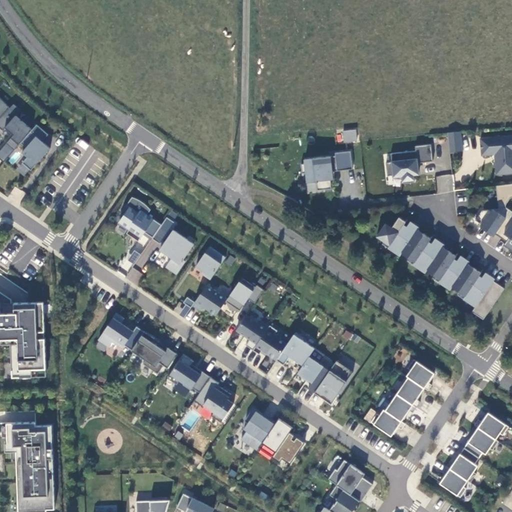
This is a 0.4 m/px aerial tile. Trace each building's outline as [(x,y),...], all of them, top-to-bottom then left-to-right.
[(11,109),(0,98),(0,127),(4,131),(6,128),(15,135),(0,152),(0,158),(5,163),(22,143),(27,148),(23,153),(29,158),(24,163),(32,171),(51,149),(43,142),(49,135),(38,125),(33,130),(17,116),(22,111),(15,104),(11,109)] [(341,132),(344,143),(358,140),(355,128),(341,132)] [(462,150),(460,135),(447,137),(449,152),(462,150)] [(511,136),(480,140),(481,157),(496,155),(497,162),(495,164),(496,173),(499,174),(499,175),(511,173),(511,136)] [(391,161),(385,162),(387,175),(401,173),(402,183),(414,181),(413,175),(419,174),(417,162),(433,160),(431,144),(415,146),(415,149),(390,153),(391,161)] [(352,169),(350,150),(335,152),(335,155),(304,159),(305,163),(300,164),(301,173),(306,173),(307,182),(316,181),(317,190),(331,188),(330,179),(332,179),(331,166),(336,166),(337,170),(352,169)] [(511,213),(506,209),(506,207),(511,199),(511,185),(497,187),(499,210),(482,212),(475,222),(495,235),(511,213)] [(138,199),(134,197),(128,206),(131,208),(121,223),(131,229),(129,231),(134,234),(132,236),(140,241),(146,232),(154,237),(152,240),(153,240),(154,239),(162,244),(164,241),(167,243),(162,251),(174,259),(168,267),(178,274),(187,261),(184,260),(195,244),(172,228),(176,223),(168,217),(163,225),(154,219),(153,221),(147,217),(152,210),(148,205),(143,202),(138,199)] [(510,239),(511,240),(511,212),(511,213),(495,235),(507,243),(510,239)] [(484,321),(505,290),(487,278),(485,281),(480,277),(481,274),(462,261),(460,264),(454,261),(456,258),(437,244),(435,247),(429,244),(431,241),(412,228),(410,231),(404,227),(406,224),(399,219),(390,232),(384,228),(377,239),(477,306),(472,313),(484,321)] [(149,239),(136,264),(144,268),(157,243),(149,239)] [(227,257),(211,246),(198,266),(205,271),(203,274),(212,280),(227,257)] [(131,268),(126,279),(138,283),(142,272),(131,268)] [(257,287),(243,278),(229,299),(228,301),(242,311),(250,298),(257,303),(266,290),(258,285),(257,287)] [(229,299),(208,285),(197,302),(194,306),(202,311),(204,307),(218,316),(228,301),(229,299)] [(197,302),(189,297),(185,303),(188,304),(193,308),(194,306),(197,302)] [(46,331),(45,302),(0,304),(0,339),(12,339),(13,344),(14,370),(21,370),(21,377),(22,378),(34,377),(34,370),(48,369),(47,339),(46,339),(39,339),(39,332),(46,331)] [(193,308),(188,304),(181,315),(186,318),(193,308)] [(126,318),(118,313),(100,340),(111,347),(114,342),(125,348),(126,346),(133,351),(135,349),(149,358),(145,364),(160,374),(165,366),(170,369),(179,355),(170,348),(167,351),(154,342),(156,339),(138,327),(135,332),(123,324),(126,318)] [(261,323),(248,315),(238,330),(252,339),(248,345),(261,354),(264,351),(286,365),(292,356),(305,365),(300,373),(308,378),(307,379),(314,384),(314,383),(320,387),(317,392),(334,404),(355,372),(338,361),(330,372),(324,368),(326,365),(319,360),(319,361),(311,356),(317,348),(304,339),(305,337),(298,332),(289,344),(276,335),(279,330),(272,325),(271,326),(263,321),(261,323)] [(195,362),(185,355),(170,379),(179,385),(182,380),(186,383),(185,385),(193,390),(194,388),(202,393),(196,401),(205,407),(206,405),(216,412),(213,416),(223,422),(236,404),(230,399),(233,394),(223,387),(221,390),(218,388),(219,385),(221,383),(204,372),(202,374),(192,367),(195,362)] [(430,391),(434,385),(430,382),(437,373),(416,359),(410,368),(413,370),(409,376),(410,377),(427,388),(430,391)] [(48,369),(34,370),(34,377),(48,377),(48,369)] [(399,394),(419,407),(423,402),(419,399),(427,388),(410,377),(399,394)] [(404,421),(411,410),(415,413),(419,407),(399,394),(388,410),(404,421)] [(370,408),(364,419),(371,423),(377,412),(370,408)] [(379,413),(373,422),(394,436),(400,427),(404,429),(407,424),(404,421),(388,410),(386,409),(382,415),(379,413)] [(0,422),(11,421),(10,411),(0,411),(0,422)] [(257,413),(253,411),(248,419),(251,421),(246,429),(249,431),(243,439),(259,450),(264,443),(277,452),(274,457),(282,462),(284,459),(292,464),(306,443),(298,438),(296,441),(294,440),(289,437),(291,432),(295,428),(281,418),(278,422),(271,417),(269,419),(258,411),(257,413)] [(498,439),(502,433),(505,435),(511,426),(491,412),(484,422),(480,419),(477,425),(480,427),(498,439)] [(38,422),(9,423),(9,427),(10,437),(10,443),(7,443),(7,452),(13,452),(19,451),(19,461),(19,472),(24,472),(24,482),(20,482),(21,505),(26,504),(26,511),(39,511),(39,509),(49,509),(57,509),(56,481),(51,481),(51,472),(56,472),(55,448),(50,449),(50,439),(54,438),(54,425),(38,426),(38,422)] [(466,448),(481,458),(485,452),(488,454),(492,448),(495,450),(501,441),(498,439),(480,427),(466,448)] [(466,448),(452,468),(470,481),(473,483),(479,474),(476,472),(480,466),(477,464),(481,458),(466,448)] [(365,477),(367,474),(364,472),(346,460),(340,470),(337,469),(330,479),(339,485),(362,501),(363,502),(375,484),(365,477)] [(452,468),(449,466),(445,472),(448,474),(442,483),(463,497),(469,489),(466,486),(470,481),(452,468)] [(353,511),(354,510),(355,511),(362,501),(339,485),(332,495),(339,500),(332,510),(334,511),(353,511)] [(214,511),(216,509),(185,494),(179,507),(188,511),(187,511),(214,511)] [(168,511),(172,500),(138,501),(138,511),(168,511)]
